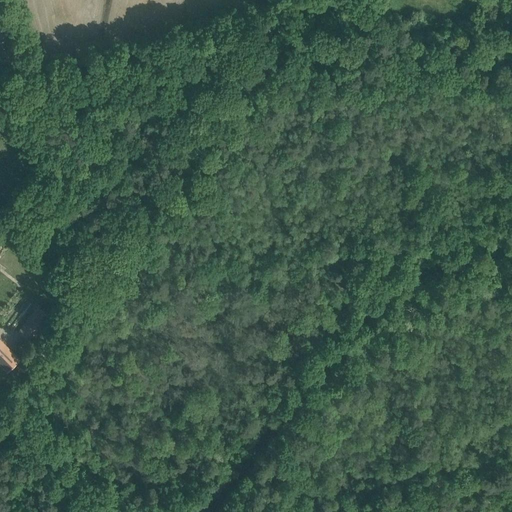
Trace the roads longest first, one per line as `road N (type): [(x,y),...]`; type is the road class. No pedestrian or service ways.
road 1 (track): [(263,72),(0,403)]
road 2 (unclassified): [(103,511),(0,403)]
